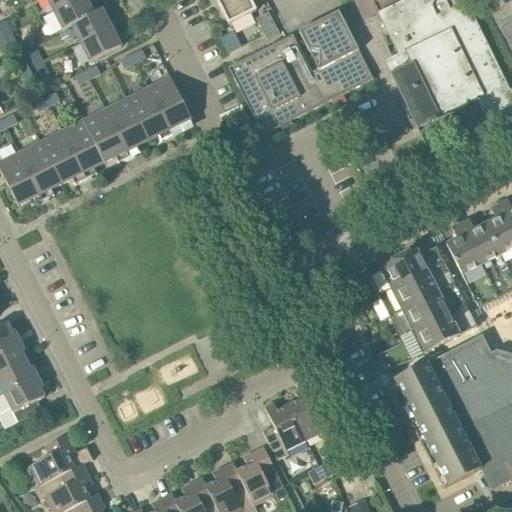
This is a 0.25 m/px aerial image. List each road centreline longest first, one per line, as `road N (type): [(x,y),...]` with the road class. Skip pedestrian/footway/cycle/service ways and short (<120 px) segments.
road 1 (residential): [(328,350),(243,391),(225,427),(128,468),(114,457),(0,236)]
road 2 (unclassified): [(240,175),(368,111),(424,216)]
road 3 (unclassified): [(412,511),(328,350)]
road 4 (residential): [(219,135),(143,0)]
road 5 (residential): [(294,281),(424,216)]
